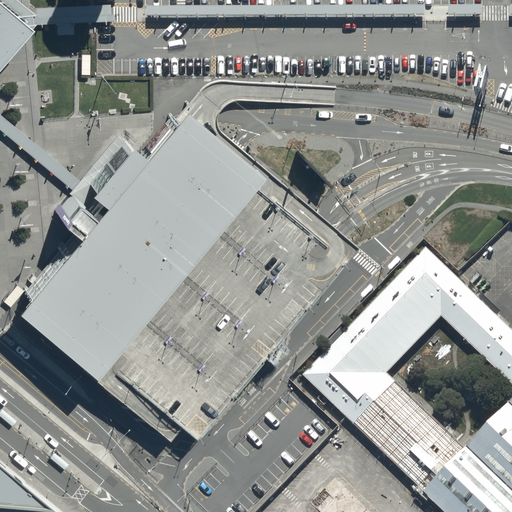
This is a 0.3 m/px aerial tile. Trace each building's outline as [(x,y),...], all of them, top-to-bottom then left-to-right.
[(6,0),(0,0),(0,511),(34,511),(47,497),(0,457),(0,52),(23,14),(6,0)] [(164,440),(175,429),(178,431),(190,441),(353,247),(345,240),(339,235),(324,222),(314,214),(248,158),(245,163),(240,167),(189,122),(179,114),(153,142),(147,150),(137,161),(123,152),(90,191),(85,197),(79,204),(55,232),(69,245),(9,314),(63,358),(87,378),(164,440)] [(85,197),(90,191),(0,116),(0,134),(79,204),(85,197)] [(439,511),(511,511),(511,332),(427,251),(302,380),(439,511)] [(1,409),(0,410),(0,416),(12,426),(16,421),(1,409)] [(53,452),(49,457),(63,469),(67,464),(53,452)] [(315,511),(373,511),(335,475),(307,504),(315,511)]
